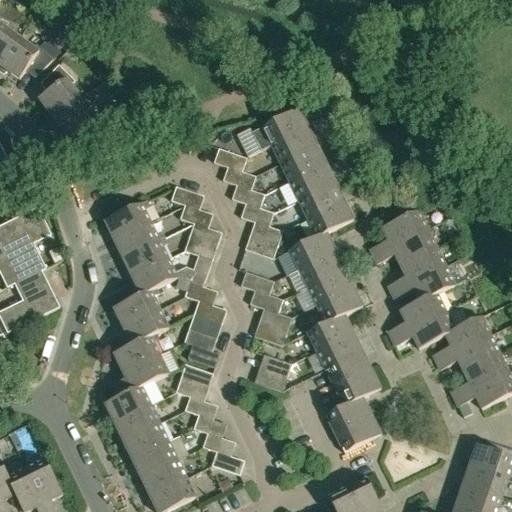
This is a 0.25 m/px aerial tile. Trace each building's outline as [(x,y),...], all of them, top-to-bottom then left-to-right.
[(0,66),(20,40),(6,30),(9,25),(0,20),(0,66)] [(20,40),(0,66),(0,67),(20,81),(26,73),(35,80),(53,62),(37,46),(33,50),(20,40)] [(54,121),(81,101),(71,87),(75,83),(59,67),(41,85),(48,95),(40,101),(54,121)] [(81,101),(54,121),(68,141),(76,135),(83,144),(106,136),(97,112),(91,114),(81,101)] [(272,148),(309,130),(299,111),(252,135),(261,154),(272,148)] [(281,167),(318,149),(309,130),(272,148),(281,167)] [(0,177),(13,171),(0,144),(0,177)] [(290,185),(327,167),(318,149),(281,167),(290,185)] [(242,175),(242,174),(247,161),(219,151),(214,165),(228,170),(242,175)] [(299,203),(336,185),(327,167),(290,185),(299,203)] [(256,179),(242,174),(242,175),(228,170),(223,184),(237,188),(251,193),(256,179)] [(308,222),(344,204),(336,185),(299,203),(308,222)] [(265,197),(251,193),(237,188),(232,202),(246,206),(260,211),(265,197)] [(199,213),(199,212),(204,199),(176,189),(172,203),(185,208),(199,213)] [(151,225),(144,211),(149,209),(147,203),(105,224),(115,243),(151,225)] [(327,235),(327,236),(354,223),(344,204),(308,222),(317,239),(317,240),(327,235)] [(274,216),(260,211),(246,206),(241,220),(255,225),(269,229),(274,216)] [(213,217),(199,212),(199,213),(185,208),(181,222),(194,226),(208,231),(213,217)] [(42,272),(42,273),(46,271),(34,246),(52,237),(38,210),(1,228),(26,280),(42,272)] [(374,259),(428,232),(419,213),(382,231),(388,243),(370,251),(374,259)] [(162,235),(157,238),(151,225),(115,243),(123,261),(165,241),(162,235)] [(283,234),(269,229),(255,225),(250,238),(278,248),(283,234)] [(222,235),(208,231),(194,226),(190,240),(217,249),(222,235)] [(15,286),(26,280),(1,228),(0,228),(0,275),(7,290),(15,286)] [(401,268),(437,250),(428,232),(374,259),(377,266),(395,257),(401,268)] [(336,254),(327,236),(327,235),(317,240),(317,239),(290,253),(299,272),(336,254)] [(273,262),(278,248),(250,238),(246,252),(273,262)] [(212,263),(217,249),(190,240),(185,253),(212,263)] [(169,262),(162,248),(168,246),(165,241),(123,261),(132,279),(169,262)] [(392,295),(446,269),(437,250),(401,268),(406,279),(388,288),(392,295)] [(308,290),(345,272),(336,254),(299,272),(308,290)] [(186,270),(175,275),(169,262),(132,279),(141,297),(142,298),(151,293),(151,294),(178,281),(190,285),(203,290),(207,277),(186,270)] [(437,296),(437,297),(455,288),(446,269),(392,295),(395,303),(413,294),(418,305),(419,305),(437,296)] [(60,309),(42,273),(42,272),(26,280),(15,286),(23,303),(0,314),(0,319),(8,335),(60,309)] [(317,308),(354,290),(345,272),(308,290),(317,308)] [(269,298),(274,284),(246,275),(241,289),(255,293),(269,298)] [(218,295),(203,290),(190,285),(185,299),(199,304),(213,308),(218,295)] [(345,318),(363,310),(354,290),(317,308),(326,326),(326,327),(345,318)] [(160,312),(151,294),(151,293),(142,298),(141,297),(114,310),(124,329),(160,312)] [(283,302),(269,298),(255,293),(250,307),(264,312),(278,316),(283,302)] [(446,314),(437,297),(437,296),(419,305),(418,305),(400,313),(406,325),(388,334),(392,341),(446,314)] [(227,313),(213,308),(199,304),(194,318),(222,327),(227,313)] [(151,339),(169,331),(160,312),(124,329),(132,347),(133,348),(151,339)] [(292,321),(278,316),(264,312),(259,325),(287,335),(292,321)] [(455,333),(455,332),(446,314),(392,341),(395,349),(413,340),(419,352),(446,338),(455,333)] [(354,336),(345,318),(326,327),(326,326),(308,335),(317,354),(354,336)] [(437,365),(491,338),(482,319),(455,332),(455,333),(446,338),(451,349),(433,358),(437,365)] [(282,348),(287,335),(259,325),(255,339),(282,348)] [(212,355),(212,354),(217,341),(190,331),(185,345),(193,348),(212,355)] [(0,362),(13,356),(4,337),(3,336),(0,337),(0,362)] [(326,372),(363,355),(354,336),(317,354),(326,372)] [(464,375),(500,357),(491,338),(437,365),(440,372),(458,364),(464,375)] [(160,357),(151,339),(133,348),(132,347),(114,356),(123,375),(160,357)] [(212,354),(212,355),(193,348),(188,361),(215,371),(220,357),(212,354)] [(335,391),(372,373),(363,355),(326,372),(335,391)] [(142,389),(169,376),(160,357),(123,375),(126,381),(113,387),(119,399),(132,393),(133,393),(142,389)] [(259,371),(287,380),(292,366),(264,357),(259,371)] [(455,402),(509,375),(500,357),(464,375),(469,386),(451,394),(455,402)] [(181,381),(209,391),(213,377),(186,367),(181,381)] [(282,394),(287,380),(259,371),(255,385),(282,394)] [(363,400),(363,401),(381,392),(372,373),(335,391),(344,409),(363,400)] [(511,380),(509,375),(455,402),(458,409),(476,400),(482,412),(511,397),(511,380)] [(204,404),(209,391),(181,381),(177,395),(190,399),(204,404)] [(151,407),(142,389),(133,393),(132,393),(119,399),(105,406),(115,425),(151,407)] [(218,409),(204,404),(190,399),(185,413),(199,418),(213,423),(213,422),(218,409)] [(372,419),(363,401),(363,400),(344,409),(326,418),(335,437),(372,419)] [(124,443),(160,426),(151,407),(115,425),(124,443)] [(227,427),(213,422),(213,423),(199,418),(194,432),(208,436),(222,441),(227,427)] [(372,419),(335,437),(345,456),(360,448),(381,438),(372,419)] [(132,462),(169,444),(160,426),(124,443),(132,462)] [(236,445),(222,441),(208,436),(203,450),(217,454),(231,459),(236,445)] [(141,480),(178,462),(169,444),(132,462),(141,480)] [(470,467),(508,480),(511,469),(511,459),(477,447),(470,467)] [(245,464),(231,459),(217,454),(212,468),(240,478),(245,464)] [(26,470),(46,511),(55,511),(51,503),(63,497),(45,460),(26,470)] [(7,479),(8,478),(0,462),(0,511),(9,511),(5,503),(16,497),(7,479)] [(150,498),(187,481),(178,462),(141,480),(150,498)] [(502,500),(508,480),(470,467),(463,487),(502,500)] [(37,511),(46,511),(26,470),(8,478),(7,479),(16,497),(22,511),(31,511),(36,510),(37,511)] [(347,488),(358,511),(382,511),(366,479),(347,488)] [(187,481),(150,498),(157,511),(170,511),(196,500),(187,481)] [(219,487),(224,497),(234,492),(230,482),(219,487)] [(474,511),(497,511),(502,500),(463,487),(457,506),(474,511)] [(358,511),(347,488),(328,497),(334,511),(358,511)]
